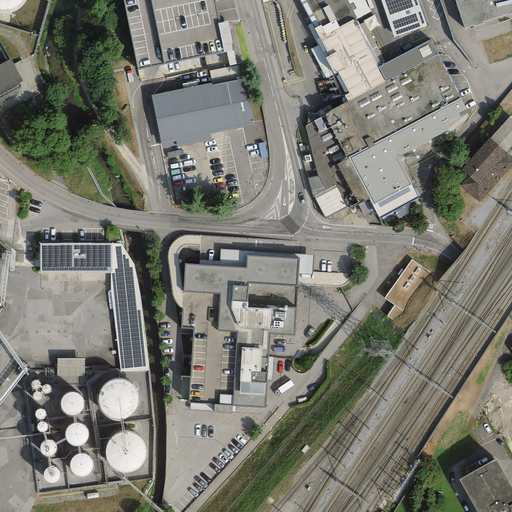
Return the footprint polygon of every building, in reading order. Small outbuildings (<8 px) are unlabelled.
[(26,0),(0,0),(0,8),(24,13),(26,0)] [(122,0),(137,75),(233,56),(227,28),(221,29),(215,0),(122,0)] [(298,0),(311,23),(307,26),(317,46),(310,50),(325,79),(334,75),(345,96),(348,102),(386,82),(378,67),(381,65),(356,19),(370,12),(364,0),(298,0)] [(384,0),(398,37),(429,26),(419,0),(384,0)] [(511,0),(454,0),(464,28),(474,25),(476,31),(511,19),(511,0)] [(386,82),(348,102),(324,113),(325,115),(305,127),(317,177),(307,180),(312,196),(325,220),(346,208),(348,211),(356,206),(362,216),(373,212),(379,222),(419,201),(412,186),(415,185),(401,156),(448,130),(445,125),(458,118),(457,115),(465,110),(430,42),(381,65),(378,67),(386,82)] [(0,96),(25,82),(13,59),(0,66),(0,96)] [(151,96),(162,148),(176,146),(177,149),(212,142),(211,136),(255,127),(245,77),(151,96)] [(511,147),(511,117),(511,116),(462,170),(469,177),(462,185),(480,202),(511,167),(511,162),(504,155),(511,147)] [(113,244),(37,244),(38,277),(110,277),(113,277),(113,245),(113,244)] [(113,277),(110,277),(122,372),(148,372),(134,267),(121,245),(113,245),(113,277)] [(313,277),(314,257),(222,252),(221,264),(185,262),(183,294),(182,303),(181,322),(193,323),(189,398),(233,400),(266,402),(270,338),(296,340),(299,277),(313,277)] [(430,274),(413,262),(386,298),(402,311),(430,274)] [(84,361),(57,359),(57,377),(84,378),(84,361)] [(71,443),(90,442),(87,391),(64,392),(66,414),(69,414),(71,443)] [(511,404),(492,415),(500,431),(511,425),(511,404)] [(85,450),(71,461),(82,476),(97,464),(85,450)] [(511,488),(495,459),(459,479),(477,511),(511,511),(511,504),(508,507),(506,503),(511,499),(511,488)]
